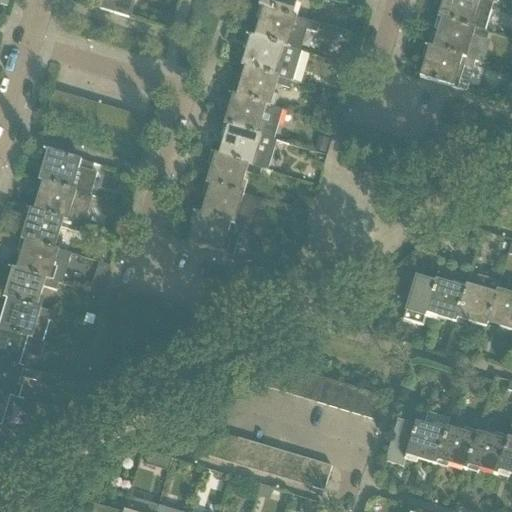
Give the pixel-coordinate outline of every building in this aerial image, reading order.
[(4,0),(0,0),(0,2),(0,6),(7,9),(9,1),(4,0)] [(102,0),(99,10),(130,20),(135,0),(134,0),(102,0)] [(259,6),(258,9),(263,11),(292,19),(297,0),(307,0),(312,1),(311,0),(262,0),(261,6),(259,6)] [(492,3),(480,0),(443,0),(443,1),(440,0),(438,0),(443,2),(439,16),(438,16),(437,19),(483,33),(492,3)] [(319,26),(292,19),(263,11),(260,21),(255,20),(255,21),(259,22),(255,37),(254,37),(254,39),(246,37),(246,38),(250,39),(299,53),(301,53),(306,32),(316,35),(319,26)] [(433,47),(432,49),(465,59),(474,62),(478,63),(485,42),(487,34),(483,33),(437,19),(437,20),(441,21),(438,32),(434,30),(433,31),(438,33),(433,47)] [(291,83),(299,53),(250,39),(247,50),(242,49),(242,50),(247,51),(243,65),(242,65),(241,69),(245,70),(291,83)] [(465,59),(432,49),(424,47),(424,48),(429,49),(426,60),(421,58),(421,59),(425,61),(421,75),(420,75),(419,79),(465,93),(474,62),(465,59)] [(345,53),(341,64),(351,66),(354,55),(345,53)] [(341,66),(337,80),(347,83),(351,70),(341,66)] [(228,98),(232,99),(269,109),(275,87),(288,91),(291,83),(245,70),(242,81),(237,80),(237,81),(241,82),(237,96),(236,96),(236,99),(228,97),(228,98)] [(45,117),(57,121),(64,96),(52,92),(45,117)] [(57,121),(68,124),(76,99),(64,96),(57,121)] [(68,124),(80,128),(87,103),(76,99),(68,124)] [(224,125),(223,128),(274,142),(282,112),(269,109),(232,99),(229,110),(225,108),(224,109),(229,110),(225,125),(224,125)] [(80,128),(92,131),(99,106),(87,103),(80,128)] [(92,131),(103,135),(111,110),(99,106),(92,131)] [(103,135),(115,138),(122,113),(111,110),(103,135)] [(115,138),(126,142),(134,117),(122,113),(115,138)] [(134,117),(126,142),(138,145),(146,120),(134,117)] [(342,150),(353,154),(361,129),(349,125),(342,150)] [(210,157),(214,158),(260,171),(268,173),(277,143),(274,142),(223,128),(223,129),(227,130),(224,140),(220,139),(219,140),(224,141),(220,156),(218,156),(218,158),(210,156),(210,157)] [(353,154),(365,157),(372,132),(361,129),(353,154)] [(365,157),(377,160),(384,136),(372,132),(365,157)] [(377,160),(388,164),(396,139),(384,136),(377,160)] [(318,138),(314,152),(326,155),(330,141),(318,138)] [(388,164),(400,167),(407,142),(396,139),(388,164)] [(400,167),(412,171),(419,146),(407,142),(400,167)] [(419,146),(412,171),(423,174),(431,149),(419,146)] [(39,179),(38,181),(89,195),(91,196),(98,174),(95,174),(92,173),(94,165),(43,150),(43,151),(48,152),(44,164),(40,162),(40,163),(44,164),(40,179),(39,179)] [(205,186),(210,188),(238,196),(244,175),(258,179),(260,171),(214,158),(211,169),(207,167),(207,168),(211,170),(207,183),(205,186)] [(34,209),(33,212),(76,224),(80,225),(82,226),(83,226),(91,196),(89,195),(38,181),(38,182),(43,184),(40,194),(35,193),(35,194),(39,195),(35,210),(34,209)] [(193,214),(192,215),(197,216),(234,227),(243,229),(244,229),(247,230),(253,209),(263,212),(265,203),(256,201),(238,196),(210,188),(202,213),(201,216),(193,214)] [(22,238),(21,240),(54,250),(60,229),(61,229),(73,232),(80,234),(82,226),(80,225),(76,224),(33,212),(26,210),(26,211),(30,212),(27,222),(23,221),(23,222),(27,224),(22,238)] [(189,242),(188,245),(222,256),(233,259),(239,237),(241,237),(244,229),(243,229),(234,227),(197,216),(194,227),(190,225),(189,226),(194,228),(190,242),(189,242)] [(113,228),(111,236),(119,238),(121,231),(113,228)] [(287,229),(283,241),(298,245),(301,233),(287,229)] [(16,268),(16,271),(58,284),(62,285),(71,255),(54,250),(21,240),(20,241),(25,243),(22,253),(17,252),(22,254),(17,268),(16,268)] [(283,254),(279,268),(291,271),(295,257),(283,254)] [(106,279),(110,267),(98,264),(95,275),(106,279)] [(4,297),(3,299),(37,309),(43,288),(44,288),(56,291),(58,284),(16,271),(9,269),(8,270),(12,271),(9,282),(5,280),(5,281),(9,283),(5,297),(4,297)] [(452,324),(455,325),(464,291),(444,285),(444,284),(447,272),(439,269),(434,286),(415,280),(403,322),(421,327),(421,328),(422,328),(426,315),(437,318),(436,323),(437,323),(438,319),(452,323),(452,324)] [(483,329),(485,330),(499,283),(470,274),(464,291),(455,325),(456,325),(457,320),(467,323),(466,328),(468,324),(483,328),(483,329)] [(395,280),(390,296),(402,299),(407,284),(395,280)] [(511,297),(505,295),(506,294),(505,294),(509,282),(500,280),(499,283),(485,330),(486,330),(488,325),(498,328),(497,332),(498,333),(499,328),(511,332),(511,297)] [(109,315),(120,319),(128,294),(116,291),(109,315)] [(120,319),(132,322),(140,298),(128,294),(120,319)] [(132,322),(144,326),(151,301),(140,298),(132,322)] [(0,327),(0,330),(32,340),(41,343),(42,343),(48,321),(51,322),(53,314),(37,309),(3,299),(3,300),(8,302),(5,312),(0,311),(0,312),(4,313),(0,328),(0,327)] [(144,326),(155,329),(163,305),(151,301),(144,326)] [(155,329),(167,333),(174,308),(163,305),(155,329)] [(167,333),(179,336),(186,312),(174,308),(167,333)] [(186,312),(179,336),(190,340),(198,315),(186,312)] [(86,315),(84,325),(93,327),(95,318),(86,315)] [(0,362),(19,369),(25,348),(26,348),(38,351),(41,343),(32,340),(0,330),(0,362)] [(0,394),(14,399),(20,378),(21,378),(33,381),(35,373),(19,369),(0,362),(0,394)] [(258,387),(270,390),(277,365),(266,362),(258,387)] [(270,390),(281,394),(289,369),(277,365),(270,390)] [(281,394),(293,397),(300,373),(289,369),(281,394)] [(63,370),(60,379),(74,383),(76,374),(63,370)] [(293,397),(304,401),(312,376),(300,373),(293,397)] [(304,401),(316,404),(324,380),(312,376),(304,401)] [(316,404),(328,408),(335,383),(324,380),(316,404)] [(328,408),(339,411),(347,387),(335,383),(328,408)] [(339,411),(351,415),(358,390),(347,387),(339,411)] [(351,415),(362,418),(370,394),(358,390),(351,415)] [(0,428),(2,429),(2,427),(7,429),(11,416),(5,414),(7,406),(8,406),(21,410),(23,402),(14,399),(0,394),(0,428)] [(370,394),(362,418),(374,422),(382,397),(370,394)] [(454,408),(451,417),(458,419),(461,410),(454,408)] [(433,465),(435,466),(445,434),(425,427),(424,426),(428,414),(419,411),(415,427),(400,422),(398,421),(386,463),(387,464),(387,462),(403,467),(402,468),(404,469),(408,457),(418,460),(416,464),(418,465),(419,460),(433,464),(433,465)] [(463,470),(466,471),(476,439),(455,433),(456,432),(454,431),(458,419),(451,417),(450,417),(445,434),(435,466),(437,466),(438,462),(448,465),(447,469),(448,470),(449,466),(463,470)] [(494,476),(497,476),(506,444),(487,438),(487,437),(486,437),(489,424),(481,422),(476,439),(466,471),(467,472),(468,467),(479,470),(477,475),(478,475),(480,470),(494,475),(494,476)] [(506,444),(497,476),(498,477),(499,472),(510,475),(508,480),(509,480),(510,476),(511,476),(511,427),(506,444)] [(208,458),(220,461),(228,436),(216,433),(208,458)] [(220,461),(232,465),(239,440),(228,436),(220,461)] [(232,465),(243,468),(251,443),(239,440),(232,465)] [(243,468),(255,472),(262,447),(251,443),(243,468)] [(255,472),(266,475),(274,450),(262,447),(255,472)] [(266,475),(278,479),(286,454),(274,450),(266,475)] [(150,454),(146,467),(168,473),(172,460),(150,454)] [(278,479),(290,482),(297,457),(286,454),(278,479)] [(290,482),(301,486),(309,461),(297,457),(290,482)] [(301,486),(313,489),(320,464),(309,461),(301,486)] [(320,464),(313,489),(324,493),(332,468),(320,464)] [(247,484),(244,495),(255,499),(259,487),(247,484)] [(105,511),(102,511),(103,510),(102,510),(106,498),(97,495),(92,511),(105,511)] [(124,511),(156,511),(157,509),(157,507),(129,499),(129,501),(128,500),(124,511)]
